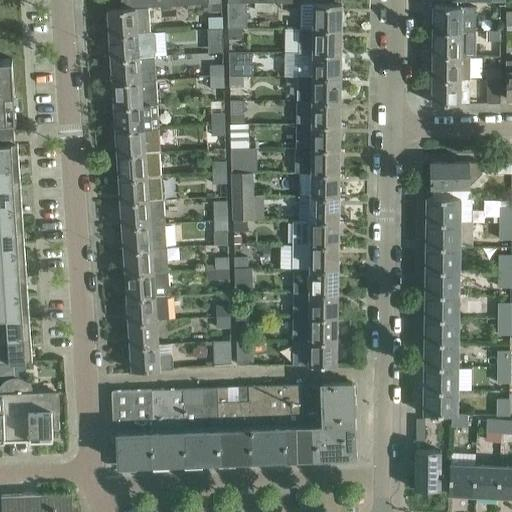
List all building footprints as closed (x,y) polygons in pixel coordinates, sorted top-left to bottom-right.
[(120,0),(121,9),(134,8),(133,0),(120,0)] [(133,0),(134,8),(146,7),(145,0),(133,0)] [(240,2),(227,2),(228,13),(228,16),(228,27),(241,26),(247,27),(247,2),(240,2)] [(301,3),(301,27),(341,28),(341,4),(328,3),(315,3),(303,3),(301,3)] [(433,5),(433,30),(468,31),(475,31),(475,6),(468,6),(433,5)] [(148,7),(146,7),(134,8),(121,9),(108,10),(109,34),(149,31),(148,7)] [(208,16),(209,27),(222,27),(222,16),(208,16)] [(228,27),(228,38),(241,37),(241,26),(228,27)] [(222,46),(222,27),(209,27),(209,47),(222,46)] [(297,27),(297,51),(341,52),(341,28),(301,27),(297,27)] [(433,30),(433,54),(470,55),(472,55),(475,55),(475,31),(468,31),(433,30)] [(109,34),(111,58),(151,55),(149,31),(109,34)] [(500,31),(487,31),(487,41),(500,41),(500,31)] [(252,50),(229,51),(229,64),(229,75),(242,75),(252,75),(252,50)] [(297,51),(297,75),(298,75),(313,76),(340,76),(341,52),(297,51)] [(470,55),(433,54),(432,78),(469,79),(470,55)] [(111,58),(113,82),(152,79),(151,55),(111,58)] [(0,144),(14,143),(13,120),(16,120),(12,58),(0,59),(0,144)] [(210,64),(210,75),(223,75),(223,64),(210,64)] [(500,79),(500,69),(487,69),(487,79),(500,79)] [(223,86),(223,75),(210,75),(210,86),(223,86)] [(242,75),(229,75),(229,86),(243,85),(242,75)] [(297,75),(296,99),(312,100),(340,100),(340,76),(313,76),(298,75),(297,75)] [(432,78),(432,103),(469,103),(469,79),(432,78)] [(113,82),(114,106),(154,103),(152,79),(113,82)] [(487,79),(487,103),(500,103),(500,79),(487,79)] [(254,87),(254,99),(278,99),(278,88),(254,87)] [(340,100),(312,100),(296,99),(296,123),(339,124),(340,100)] [(243,100),(230,100),(230,112),(230,123),(244,123),(243,112),(243,100)] [(116,130),(143,128),(156,127),(154,103),(114,106),(116,130)] [(224,112),(211,113),(211,123),(224,123),(224,112)] [(224,123),(211,123),(211,134),(225,134),(224,123)] [(230,123),(231,134),(244,133),(244,123),(230,123)] [(339,148),(339,124),(296,123),(296,147),(339,148)] [(116,130),(117,154),(145,152),(143,128),(116,130)] [(0,144),(0,166),(19,165),(17,143),(14,143),(0,144)] [(295,147),(295,171),(311,172),(339,172),(339,148),(296,147),(295,147)] [(117,154),(119,178),(159,175),(157,151),(145,152),(117,154)] [(212,161),(212,171),(226,171),(225,160),(212,161)] [(232,171),(245,171),(245,160),(231,160),(232,171)] [(469,161),(430,162),(430,187),(433,187),(432,197),(470,197),(470,183),(481,173),(498,172),(498,161),(469,162),(469,161)] [(0,166),(0,188),(20,187),(19,165),(0,166)] [(226,182),(226,171),(212,171),(213,182),(226,182)] [(245,171),(232,171),(232,195),(246,195),(248,195),(248,171),(245,171)] [(338,196),(339,172),(311,172),(311,196),(338,196)] [(160,199),(159,175),(119,178),(121,202),(160,199)] [(0,209),(22,208),(20,187),(0,188),(0,209)] [(246,195),(232,195),(233,219),(246,219),(246,218),(253,218),(252,195),(248,195),(246,195)] [(338,220),(338,196),(311,196),(299,195),(298,219),(311,220),(338,220)] [(427,197),(426,221),(459,222),(471,222),(472,197),(470,197),(432,197),(427,197)] [(122,226),(150,224),(162,223),(160,199),(121,202),(122,226)] [(213,200),(214,220),(227,219),(226,200),(213,200)] [(511,223),(511,207),(500,207),(499,222),(511,223)] [(0,209),(0,231),(23,230),(22,208),(0,209)] [(227,219),(214,220),(214,230),(227,230),(227,219)] [(233,219),(233,230),(246,230),(246,219),(233,219)] [(338,220),(311,220),(298,219),(294,219),(294,243),(338,244),(338,220)] [(426,245),(459,246),(459,222),(426,221),(426,245)] [(511,238),(511,223),(499,222),(499,238),(511,238)] [(151,248),(163,247),(162,223),(150,224),(122,226),(124,250),(151,248)] [(0,231),(0,253),(25,251),(23,230),(0,231)] [(293,267),(310,268),(337,268),(338,244),(294,243),(293,267)] [(459,270),(459,246),(426,245),(426,269),(459,270)] [(163,247),(151,248),(124,250),(125,274),(165,271),(163,247)] [(0,253),(0,274),(26,273),(25,251),(0,253)] [(499,255),(499,270),(511,270),(511,255),(499,255)] [(228,267),(228,256),(215,257),(215,267),(228,267)] [(234,256),(234,267),(247,267),(247,256),(234,256)] [(228,278),(228,267),(215,267),(215,278),(228,278)] [(247,267),(234,267),(234,278),(235,291),(252,291),(252,267),(247,267)] [(337,268),(310,268),(293,267),(293,291),(337,292),(337,268)] [(458,294),(459,270),(426,269),(425,293),(458,294)] [(511,285),(511,270),(499,270),(499,284),(511,285)] [(166,285),(165,271),(125,274),(127,298),(166,295),(172,295),(171,285),(166,285)] [(0,296),(28,295),(26,273),(0,274),(0,296)] [(293,291),(293,315),(337,316),(337,292),(293,291)] [(425,317),(458,317),(458,294),(425,293),(425,317)] [(0,296),(0,317),(29,316),(28,295),(0,296)] [(168,319),(166,295),(127,298),(129,322),(156,320),(168,319)] [(510,318),(510,303),(498,302),(498,318),(510,318)] [(229,315),(229,304),(216,305),(216,316),(229,315)] [(235,304),(235,315),(249,315),(248,304),(235,304)] [(229,315),(216,316),(216,326),(230,326),(229,315)] [(235,315),(236,326),(249,326),(249,315),(235,315)] [(292,340),(309,340),(336,340),(337,316),(293,315),(292,340)] [(0,339),(28,338),(30,338),(29,316),(0,317),(0,339)] [(458,341),(458,317),(425,317),(425,341),(458,341)] [(510,334),(510,318),(498,318),(498,334),(510,334)] [(129,322),(130,346),(158,344),(156,320),(129,322)] [(30,338),(28,338),(0,339),(0,362),(32,360),(30,338)] [(231,363),(230,339),(213,340),(214,364),(231,363)] [(236,339),(237,363),(254,363),(253,339),(236,339)] [(336,340),(309,340),(309,364),(336,365),(336,340)] [(424,365),(457,365),(458,341),(425,341),(424,365)] [(158,355),(158,344),(130,346),(132,370),(173,368),(172,354),(158,355)] [(509,366),(510,350),(498,350),(497,366),(509,366)] [(457,389),(457,365),(424,365),(424,389),(457,389)] [(509,382),(509,366),(497,366),(497,382),(509,382)] [(0,441),(17,441),(17,436),(15,377),(11,377),(9,378),(6,379),(4,381),(2,383),(0,385),(0,390),(1,391),(1,395),(0,395),(0,441)] [(15,377),(17,436),(17,441),(52,440),(52,429),(59,429),(58,393),(30,394),(30,390),(32,389),(31,386),(29,384),(27,382),(25,380),(23,379),(20,378),(17,377),(15,377)] [(333,382),(322,383),(315,383),(316,419),(334,418),(333,382)] [(334,418),(352,417),(351,382),(333,382),(334,418)] [(315,383),(283,384),(286,456),(317,455),(316,419),(315,383)] [(248,385),(251,457),(286,456),(283,384),(248,385)] [(248,385),(217,387),(220,458),(251,457),(248,385)] [(217,387),(183,388),(186,460),(220,458),(217,387)] [(151,389),(153,461),(186,460),(183,388),(151,389)] [(119,462),(153,461),(151,389),(111,391),(113,435),(118,434),(119,462)] [(424,389),(423,413),(452,414),(457,414),(457,389),(424,389)] [(509,415),(509,399),(497,398),(497,414),(509,415)] [(467,414),(457,414),(452,414),(452,425),(467,426),(467,414)] [(317,455),(354,453),(352,417),(334,418),(316,419),(317,455)] [(502,420),(487,419),(486,431),(501,432),(502,420)] [(511,420),(502,420),(501,432),(511,432),(511,420)] [(440,450),(415,450),(415,476),(415,489),(440,489),(440,487),(449,488),(449,469),(440,468),(440,450)] [(449,469),(449,488),(448,493),(473,494),(475,464),(450,463),(449,469)] [(499,465),(475,464),(473,494),(498,495),(499,465)] [(511,496),(511,465),(499,465),(498,495),(511,496)] [(40,493),(1,494),(1,511),(72,511),(72,501),(71,492),(40,493)]
